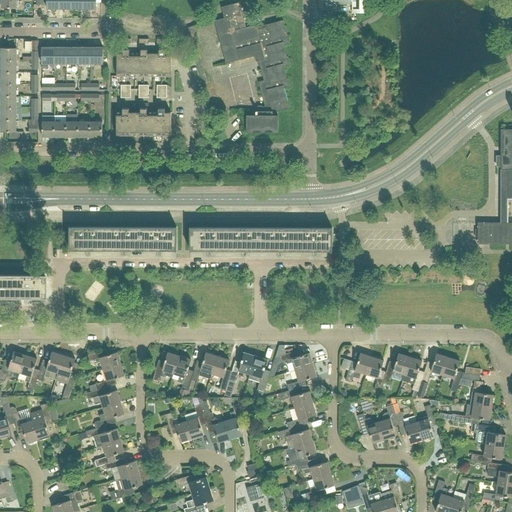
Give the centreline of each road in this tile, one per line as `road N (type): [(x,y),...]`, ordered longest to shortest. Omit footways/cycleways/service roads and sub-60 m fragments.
road 1 (tertiary): [(0,201),(310,200)]
road 2 (residential): [(56,310),(57,275),(76,262),(258,263)]
road 3 (residential): [(224,511),(216,466),(147,447),(137,432),(139,333)]
road 4 (residential): [(416,511),(406,463),(342,451),(332,436),(334,336)]
road 5 (residential): [(504,369),(488,338),(334,336)]
road 6 (residential): [(186,148),(0,147)]
road 7 (tertiary): [(337,199),(386,183),(469,116)]
road 8 (residential): [(439,227),(450,214),(480,214),(491,201),(487,141),(469,116)]
road 9 (residential): [(310,150),(310,0)]
road 10 (residential): [(107,0),(103,27),(95,31),(0,29)]
road 11 (residential): [(310,150),(186,148)]
road 12 (residential): [(259,334),(139,333)]
